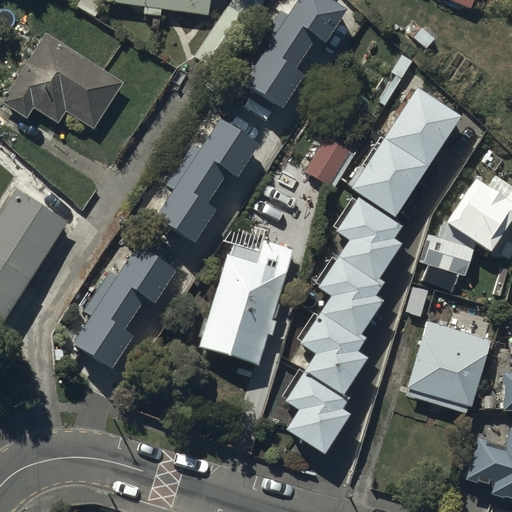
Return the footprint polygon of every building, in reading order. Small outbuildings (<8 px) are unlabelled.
[(335,0),(280,0),(234,68),(275,95),(298,61),(287,54),(309,21),(318,26),(335,0)] [(248,11),(235,1),(192,63),(206,72),(248,11)] [(119,75),(41,25),(0,89),(0,95),(24,110),(30,101),(55,117),(63,103),(90,120),(119,75)] [(455,103),(409,74),(345,174),(351,182),(328,218),(341,227),(311,274),(323,282),(292,329),(310,341),(280,387),(294,397),(282,416),(317,439),(341,402),(334,398),(340,388),(333,383),(358,345),(348,338),(356,325),(351,322),(373,288),(365,283),(374,270),(368,266),(391,231),(385,227),(394,213),(387,209),(455,103)] [(211,100),(146,204),(187,229),(208,196),(199,190),(220,157),(231,163),(254,127),(211,100)] [(324,145),(303,177),(326,192),(347,159),(324,145)] [(502,199),(472,179),(444,222),(488,251),(511,215),(511,192),(508,190),(502,199)] [(0,305),(61,213),(11,180),(0,196),(0,305)] [(170,256),(130,230),(63,330),(104,358),(128,323),(118,316),(139,284),(147,289),(170,256)] [(253,255),(223,246),(194,338),(254,356),(289,241),(260,232),(253,255)] [(411,287),(403,312),(419,318),(427,292),(411,287)] [(489,341),(425,322),(405,386),(409,388),(406,396),(464,413),(467,405),(470,406),(489,341)] [(511,335),(511,336),(511,362),(496,362),(497,399),(511,399),(511,335)] [(511,418),(503,416),(498,435),(472,427),(460,469),(486,476),(484,483),(511,490),(511,418)]
